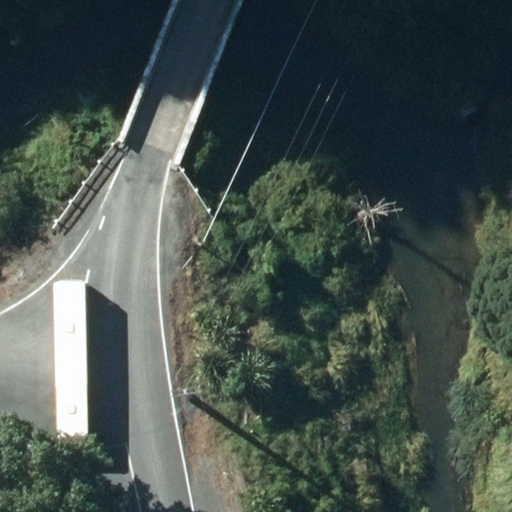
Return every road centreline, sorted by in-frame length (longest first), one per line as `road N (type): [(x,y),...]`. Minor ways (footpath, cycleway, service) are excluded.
road 1 (secondary): [(209,0),(141,161),(122,242),(115,352)]
road 2 (secondary): [(115,352),(141,511)]
